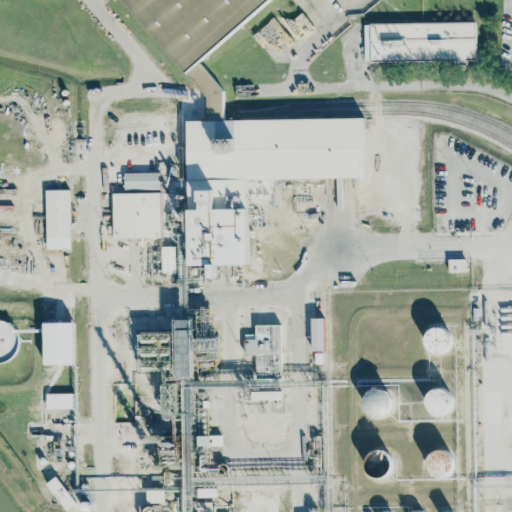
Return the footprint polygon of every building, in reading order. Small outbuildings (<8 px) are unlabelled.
[(123,0),(270,0),(186,73),(123,0)] [(369,25),(369,23),(475,22),(476,60),(468,60),(468,64),(452,64),(452,60),(370,62),(370,60),(365,60),(364,25),(369,25)] [(124,173),(124,190),(160,189),(159,172),(124,173)] [(46,249),(70,249),(69,190),(45,190),(46,249)] [(160,192),(112,193),(113,238),(161,237),(160,192)] [(162,273),(176,273),(175,246),(161,247),(162,273)] [(466,259),(448,259),(448,272),(466,272),(466,259)] [(312,351),(324,350),(323,318),(311,318),(312,351)] [(0,360),(16,360),(16,321),(0,321),(0,360)] [(44,323),(45,364),(75,364),(74,322),(44,323)] [(244,355),(256,355),(256,377),(279,378),(280,325),(255,324),(255,335),(244,334),(244,355)] [(427,354),(450,353),(450,327),(426,328),(427,354)] [(424,395),(433,416),(455,408),(447,386),(424,395)] [(390,414),(389,390),(364,391),(365,415),(390,414)] [(46,409),(75,408),(75,393),(46,394),(46,409)] [(199,446),(222,446),(222,435),(199,436),(199,446)] [(367,476),(392,475),(390,451),(365,452),(367,476)] [(429,473),(452,473),(452,452),(429,452),(429,473)] [(65,510),(74,504),(57,476),(47,483),(65,510)]
